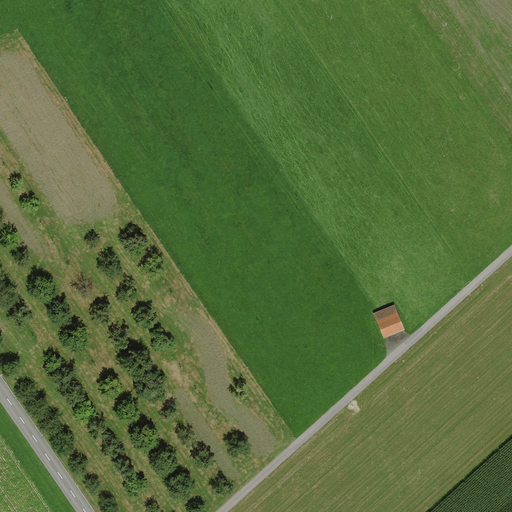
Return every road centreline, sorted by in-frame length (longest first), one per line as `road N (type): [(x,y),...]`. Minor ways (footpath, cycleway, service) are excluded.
road 1 (track): [(511,253),(224,511)]
road 2 (tertiary): [(0,388),(85,511)]
